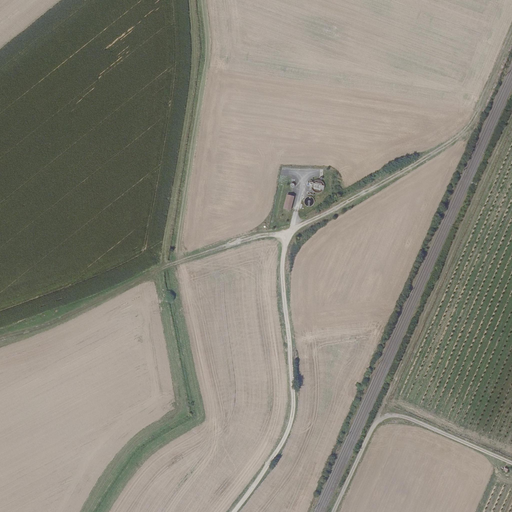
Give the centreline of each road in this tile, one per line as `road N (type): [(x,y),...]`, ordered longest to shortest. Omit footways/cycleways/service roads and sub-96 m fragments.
road 1 (track): [(374,423),(511,116)]
road 2 (track): [(0,339),(159,268),(290,232)]
road 3 (track): [(290,232),(461,133),(511,33)]
road 4 (track): [(233,511),(292,414),(282,271),(290,232)]
road 5 (track): [(159,268),(182,404),(178,416),(121,458),(91,511)]
road 6 (track): [(511,463),(410,418),(374,423)]
